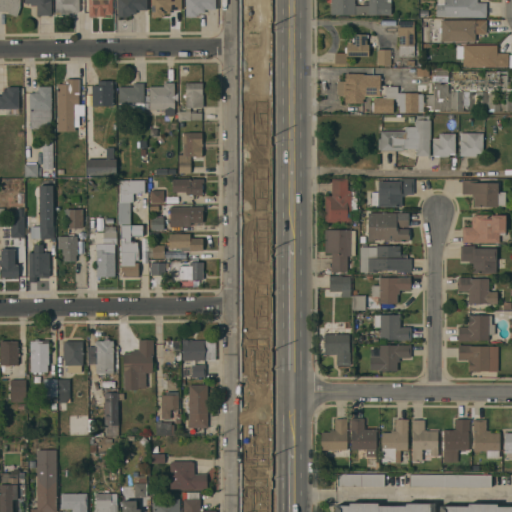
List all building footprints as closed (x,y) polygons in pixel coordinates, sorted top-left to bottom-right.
[(8,13),(8,11),(0,11),(0,0),(20,0),(20,7),(17,16),(8,13)] [(51,0),(51,15),(37,15),(37,5),(31,5),(31,3),(24,3),(24,0),(51,0)] [(79,0),(79,10),(78,12),(75,12),(73,11),(73,14),(55,14),(55,0),(79,0)] [(89,11),(89,0),(113,0),(113,14),(102,14),(101,16),(95,16),(94,12),(91,13),(89,11)] [(146,0),(147,10),(135,10),(135,13),(130,13),(130,15),(127,15),(127,16),(117,16),(117,0),(146,0)] [(181,0),(181,9),(170,9),(170,13),(164,13),(164,18),(151,18),(151,0),(181,0)] [(186,16),(185,0),(215,0),(215,9),(204,9),(204,13),(199,13),(199,15),(196,15),(196,16),(186,16)] [(354,0),(354,5),(360,5),(360,4),(363,4),(363,5),(368,5),(368,0),(386,0),(386,2),(391,2),(391,14),(331,14),(331,0),(354,0)] [(477,0),(477,2),(486,2),(486,16),(441,16),(441,2),(439,2),(439,5),(438,5),(438,0),(477,0)] [(431,41),(431,28),(441,28),(441,20),(486,20),(486,33),(475,33),(475,41),(431,41)] [(414,21),(414,39),(414,42),(414,56),(399,56),(399,34),(397,34),(397,21),(414,21)] [(346,56),(346,63),(334,63),(335,53),(346,53),(346,43),(347,43),(347,42),(352,42),(352,43),(353,43),(353,34),(366,34),(366,44),(369,44),(368,56),(346,56)] [(463,66),(463,58),(456,58),(456,45),(463,45),(497,45),(497,53),(508,53),(508,66),(463,66)] [(376,49),(391,49),(391,64),(377,64),(376,49)] [(511,110),(437,110),(437,113),(434,113),(434,111),(426,111),(426,91),(417,91),(417,84),(426,84),(426,81),(429,81),(429,72),(428,72),(428,75),(417,75),(417,68),(429,68),(429,70),(449,70),(449,75),(450,75),(450,71),(511,71),(511,110)] [(380,96),(365,95),(365,98),(362,98),(362,103),(344,102),(344,95),(337,95),(337,81),(345,81),(345,73),(363,73),(363,74),(380,75),(380,96)] [(57,131),(57,83),(62,83),(62,81),(65,81),(65,78),(79,78),(79,92),(74,92),(74,94),(78,94),(79,126),(75,126),(75,131),(57,131)] [(113,80),(113,89),(114,89),(114,93),(113,93),(113,105),(92,105),(92,85),(98,85),(98,80),(113,80)] [(174,82),(175,109),(150,110),(149,87),(164,86),(164,82),(174,82)] [(185,82),(202,82),(202,94),(203,94),(203,107),(190,107),(190,113),(202,112),(202,120),(178,120),(178,105),(185,105),(185,82)] [(144,83),(144,113),(118,112),(118,87),(133,87),(133,83),(144,83)] [(423,102),(425,102),(425,106),(423,106),(423,112),(399,112),(399,105),(397,105),(397,98),(393,98),(393,112),(373,112),(373,111),(372,111),(372,102),(373,102),(373,98),(383,98),(383,96),(386,96),(386,95),(380,95),(380,85),(385,85),(385,86),(398,86),(398,92),(417,92),(417,93),(423,93),(423,102)] [(0,108),(0,95),(2,95),(2,92),(3,92),(3,89),(7,88),(7,86),(18,86),(19,108),(15,108),(16,115),(6,115),(6,108),(0,108)] [(51,86),(52,118),(51,118),(51,128),(31,128),(30,118),(29,118),(29,92),(35,92),(35,91),(38,91),(38,86),(51,86)] [(430,139),(429,139),(429,156),(416,156),(416,148),(404,148),(404,150),(381,150),(381,149),(378,149),(378,138),(380,138),(380,131),(405,131),(405,126),(415,126),(415,119),(417,119),(417,115),(429,115),(429,120),(430,120),(430,139)] [(179,173),(179,155),(183,155),(182,132),(201,132),(202,156),(190,156),(190,173),(179,173)] [(483,132),(482,153),(476,153),(476,156),(459,156),(460,132),(483,132)] [(455,133),(455,153),(449,153),(449,156),(432,156),(432,138),(439,138),(439,133),(455,133)] [(53,169),(42,169),(42,146),(45,146),(45,140),(53,140),(53,169)] [(106,157),(106,148),(114,148),(115,157),(106,157)] [(116,174),(87,175),(87,159),(116,158),(116,174)] [(25,177),(26,163),(38,163),(38,177),(25,177)] [(172,179),(204,178),(204,182),(202,182),(202,185),(203,185),(203,189),(202,189),(202,191),(203,191),(203,194),(202,194),(192,194),(192,195),(189,195),(189,194),(186,194),(186,191),(172,191),(172,179)] [(326,222),(326,220),(325,220),(325,196),(332,196),(332,178),(347,179),(347,195),(351,195),(351,196),(357,196),(357,211),(351,211),(351,222),(326,222)] [(378,206),(378,205),(371,205),(371,192),(378,192),(378,181),(399,181),(399,179),(413,179),(413,194),(405,194),(405,196),(402,196),(401,206),(378,206)] [(118,224),(118,202),(120,202),(120,180),(144,180),(145,193),(133,193),(133,201),(130,201),(130,224),(118,224)] [(462,180),(476,180),(476,182),(497,182),(497,192),(505,192),(505,206),(474,206),(474,196),(472,196),(472,194),(462,194),(462,180)] [(53,224),(54,238),(31,239),(31,226),(40,226),(39,185),(52,185),(53,224)] [(151,190),(164,190),(164,202),(151,202),(151,190)] [(66,227),(65,227),(65,215),(73,215),(73,208),(74,208),(74,204),(81,204),(81,208),(83,208),(82,227),(74,227),(74,234),(67,234),(66,227)] [(170,206),(203,206),(203,212),(202,212),(202,222),(190,222),(190,226),(182,226),(182,219),(178,219),(178,221),(176,221),(176,219),(170,219),(170,206)] [(382,212),(386,212),(408,212),(408,226),(397,226),(397,228),(408,228),(408,233),(409,233),(409,239),(408,239),(408,241),(384,241),(384,239),(374,239),(374,241),(367,241),(368,212),(382,212)] [(462,242),(462,227),(471,227),(472,216),(474,216),(474,214),(505,215),(505,220),(506,220),(506,226),(505,226),(505,231),(505,236),(499,236),(499,242),(462,242)] [(163,215),(163,229),(151,230),(151,218),(154,218),(154,215),(163,215)] [(10,237),(10,216),(24,216),(24,237),(15,237),(10,237)] [(121,255),(120,255),(120,252),(120,250),(119,250),(119,246),(120,246),(120,225),(142,225),(142,236),(131,236),(130,242),(137,242),(138,252),(138,260),(134,260),(134,263),(138,262),(138,276),(121,276),(121,260),(119,260),(119,259),(121,259),(121,255)] [(96,276),(95,232),(103,232),(105,232),(105,226),(116,226),(116,244),(114,244),(115,276),(96,276)] [(351,229),(351,230),(355,230),(355,255),(351,255),(351,256),(347,256),(347,272),(331,272),(331,253),(324,253),(324,229),(351,229)] [(169,233),(179,233),(179,234),(190,234),(190,238),(203,238),(203,250),(181,250),(181,248),(169,248),(169,233)] [(59,248),(58,237),(76,236),(76,238),(77,238),(77,241),(76,241),(76,254),(75,254),(75,259),(65,260),(64,255),(63,255),(63,248),(59,248)] [(29,276),(28,253),(33,253),(33,244),(43,244),(43,252),(49,252),(49,276),(29,276)] [(164,245),(164,258),(152,258),(152,257),(149,257),(149,246),(152,246),(152,245),(164,245)] [(375,247),(375,245),(400,246),(400,254),(407,254),(406,258),(411,258),(411,272),(396,272),(396,270),(377,269),(377,272),(359,272),(360,247),(375,247)] [(472,273),(472,263),(469,263),(469,260),(460,260),(460,245),(475,245),(475,248),(496,248),(496,273),(472,273)] [(1,277),(1,268),(0,268),(0,266),(1,266),(1,264),(0,264),(0,259),(1,259),(0,248),(15,248),(15,264),(18,264),(18,277),(1,277)] [(150,275),(151,262),(165,263),(165,275),(150,275)] [(179,279),(179,266),(189,266),(189,262),(202,262),(202,279),(179,279)] [(350,297),(341,297),(341,291),(329,291),(329,275),(341,275),(341,276),(350,276),(350,297)] [(379,303),(379,296),(371,296),(371,285),(379,285),(379,277),(410,277),(410,289),(399,289),(399,294),(397,294),(397,303),(379,303)] [(488,291),(497,291),(497,303),(480,303),(480,304),(475,304),(475,303),(471,303),(471,304),(468,304),(468,291),(458,291),(458,289),(457,289),(457,278),(458,278),(458,277),(471,277),(471,278),(488,278),(488,291)] [(352,309),(352,289),(358,289),(358,295),(365,295),(365,309),(352,309)] [(380,327),(374,327),(374,314),(397,314),(397,313),(400,313),(400,326),(411,326),(411,341),(407,341),(407,340),(397,340),(397,339),(380,339),(380,327)] [(491,324),(494,324),(494,334),(488,334),(488,340),(471,340),(460,340),(460,341),(458,341),(458,326),(467,327),(467,324),(468,324),(468,314),(491,315),(491,324)] [(349,334),(349,351),(350,351),(350,360),(350,365),(336,365),(336,354),(323,354),(323,351),(324,351),(324,347),(323,347),(323,342),(324,342),(324,334),(349,334)] [(118,345),(118,364),(113,364),(114,373),(96,373),(95,364),(89,364),(89,347),(95,346),(95,341),(103,340),(104,339),(109,339),(110,340),(113,340),(113,345),(118,345)] [(124,390),(124,353),(131,353),(131,350),(139,350),(139,339),(153,339),(153,352),(152,352),(152,373),(146,373),(146,388),(137,388),(137,390),(124,390)] [(182,360),(182,339),(192,339),(192,340),(215,340),(215,360),(206,360),(182,360)] [(26,379),(26,401),(10,401),(10,380),(0,380),(0,341),(17,341),(18,353),(20,353),(20,356),(18,356),(18,364),(10,364),(10,379),(26,379)] [(48,353),(50,353),(50,355),(48,355),(49,364),(47,364),(47,372),(41,372),(41,374),(38,374),(38,372),(36,372),(36,373),(33,373),(33,372),(31,372),(30,341),(48,341),(48,353)] [(65,341),(82,341),(82,365),(81,365),(81,372),(67,372),(67,365),(64,365),(64,360),(63,360),(63,343),(65,343),(65,341)] [(498,371),(480,371),(480,372),(475,372),(475,371),(470,371),(470,372),(468,372),(468,362),(467,362),(467,359),(458,359),(458,343),(460,343),(460,345),(471,345),(471,346),(498,346),(498,371)] [(379,371),(379,369),(370,369),(370,355),(379,355),(379,344),(408,345),(408,344),(411,344),(411,357),(399,357),(399,362),(397,362),(397,371),(379,371)] [(205,377),(191,377),(191,365),(205,364),(205,377)] [(111,402),(110,373),(118,373),(119,389),(118,389),(118,401),(111,402)] [(43,379),(57,379),(57,396),(43,396),(43,379)] [(59,402),(58,379),(69,379),(70,402),(59,402)] [(103,379),(103,394),(105,394),(105,402),(98,403),(90,402),(90,401),(89,401),(89,395),(89,379),(103,379)] [(189,427),(189,385),(207,385),(207,427),(189,427)] [(120,435),(118,392),(103,393),(104,436),(120,435)] [(161,418),(161,395),(178,395),(178,410),(170,410),(170,418),(161,418)] [(347,449),(345,449),(345,452),(348,452),(348,456),(345,456),(345,457),(328,457),(328,449),(321,449),(321,432),(330,432),(330,430),(334,430),(334,418),(347,418),(347,449)] [(364,429),(377,429),(377,431),(376,431),(376,449),(375,449),(375,456),(365,456),(366,449),(351,449),(351,431),(350,431),(350,421),(349,420),(349,418),(364,418),(364,429)] [(400,450),(399,462),(381,462),(382,432),(391,432),(391,430),(395,430),(395,419),(408,419),(408,421),(407,450),(400,450)] [(412,421),(411,421),(411,419),(424,419),(424,430),(437,430),(437,455),(430,455),(430,449),(422,449),(422,461),(412,461),(412,421)] [(458,450),(457,462),(443,461),(443,441),(442,441),(442,436),(443,436),(443,431),(442,431),(442,429),(453,430),(453,429),(455,429),(455,419),(470,419),(470,421),(469,421),(469,432),(468,432),(468,450),(458,450)] [(473,423),(472,423),(472,419),(485,419),(486,431),(490,431),(490,433),(499,433),(499,450),(499,457),(486,457),(486,450),(473,450),(473,423)] [(98,421),(97,431),(89,430),(89,421),(98,421)] [(171,435),(157,435),(157,421),(161,421),(161,422),(171,422),(171,435)] [(511,431),(504,432),(503,453),(511,453),(511,431)] [(11,450),(2,451),(2,456),(0,456),(0,438),(11,438),(11,450)] [(56,449),(56,511),(30,511),(30,508),(37,508),(36,449),(56,449)] [(151,453),(164,453),(164,463),(151,463),(151,453)] [(207,488),(170,489),(170,462),(171,462),(171,461),(194,461),(194,474),(206,474),(207,488)] [(18,479),(24,478),(25,498),(17,498),(17,499),(12,499),(12,511),(0,511),(0,473),(17,473),(17,476),(18,479)] [(384,474),(384,486),(337,486),(337,474),(384,474)] [(491,475),(491,487),(409,486),(409,474),(491,475)] [(134,483),(147,483),(147,497),(134,497),(134,483)] [(216,511),(183,511),(183,499),(182,499),(182,492),(199,492),(199,498),(200,498),(200,510),(216,510),(216,511)] [(61,493),(86,493),(86,511),(72,511),(72,509),(60,509),(60,504),(61,504),(61,493)] [(93,511),(96,506),(95,493),(116,493),(116,511),(93,511)] [(179,499),(179,511),(152,511),(152,499),(179,499)] [(122,511),(122,500),(136,500),(136,509),(139,509),(139,511),(122,511)] [(349,505),(349,503),(377,503),(377,506),(405,506),(405,503),(434,503),(434,511),(334,511),(334,505),(349,505)]
